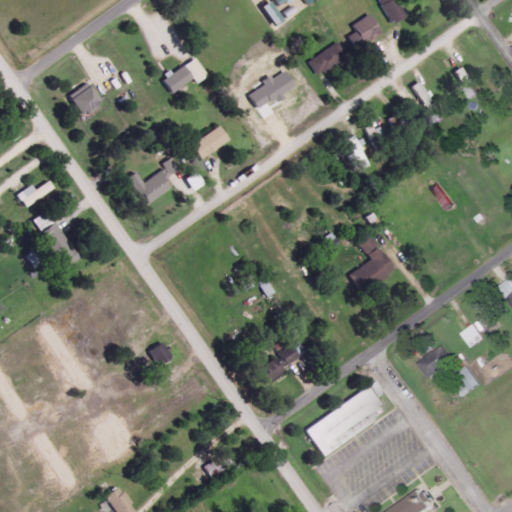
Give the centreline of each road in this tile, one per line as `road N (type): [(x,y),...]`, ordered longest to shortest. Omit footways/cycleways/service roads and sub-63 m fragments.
road 1 (tertiary): [(326,511),(17,77)]
road 2 (residential): [(145,250),(492,0)]
road 3 (residential): [(263,426),(511,247)]
road 4 (residential): [(375,348),(485,511)]
road 5 (residential): [(17,77),(123,0)]
